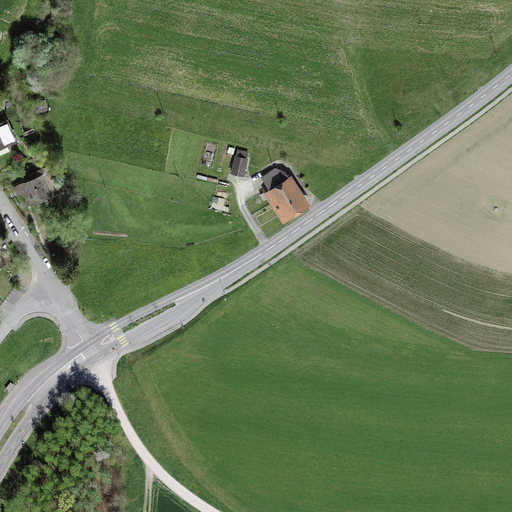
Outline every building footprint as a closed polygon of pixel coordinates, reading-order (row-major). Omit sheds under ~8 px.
[(44,102),(34,103),(36,112),(45,110),(44,102)] [(0,146),(15,140),(6,121),(0,124),(0,146)] [(243,174),(246,159),(236,157),(232,172),(243,174)] [(48,193),(48,192),(56,189),(46,168),(30,175),(33,181),(23,186),(21,183),(14,186),(18,194),(24,191),(23,189),(26,188),(32,201),(48,193)] [(271,189),(266,192),(283,218),(304,204),(282,170),(275,168),(262,176),(271,189)]
